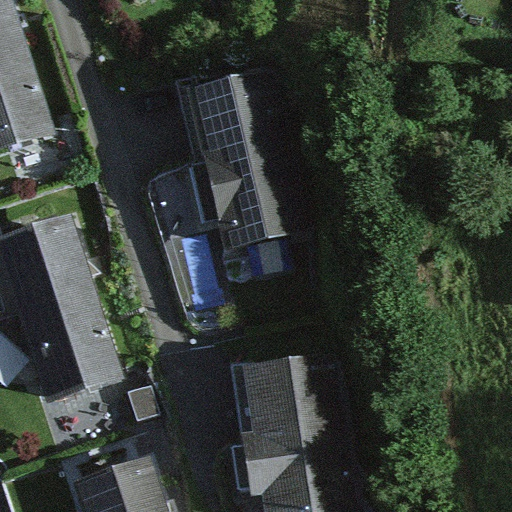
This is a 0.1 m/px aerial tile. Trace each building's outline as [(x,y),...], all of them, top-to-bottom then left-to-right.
[(0,0),(0,151),(50,138),(10,0),(0,0)] [(271,82),(189,100),(224,267),(306,250),(271,82)] [(83,226),(0,249),(0,265),(43,412),(130,387),(83,226)] [(347,511),(338,369),(245,375),(254,511),(347,511)] [(177,511),(162,461),(71,489),(78,511),(177,511)]
